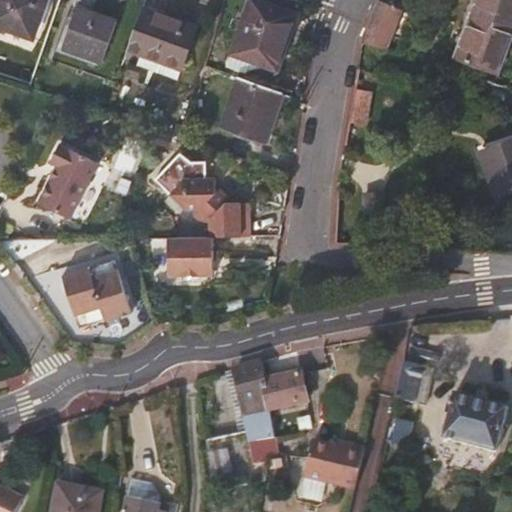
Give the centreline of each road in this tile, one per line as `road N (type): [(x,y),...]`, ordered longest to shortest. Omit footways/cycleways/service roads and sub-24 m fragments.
road 1 (tertiary): [(511,292),(392,307),(215,350),(178,346),(133,371),(60,381)]
road 2 (residential): [(511,277),(475,264),(335,257),(309,238),(340,37),(354,0)]
